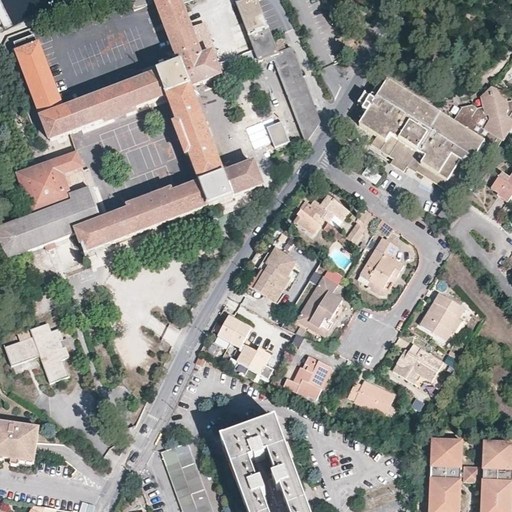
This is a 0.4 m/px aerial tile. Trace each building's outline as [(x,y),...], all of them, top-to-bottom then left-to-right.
[(48,137),(174,91),(207,180),(222,174),(189,86),(219,75),(211,51),(207,43),(204,44),(203,41),(196,44),(192,45),(176,2),(181,0),(153,0),(177,62),(156,70),(156,71),(61,106),(37,40),(36,41),(33,32),(13,39),(16,48),(15,48),(48,137)] [(257,0),(249,0),(238,4),(260,62),(273,57),(276,56),(308,140),(321,122),(303,75),(292,48),(288,50),(284,40),(274,43),(257,0)] [(273,57),(306,143),(308,140),(276,56),(273,57)] [(373,104),(360,125),(377,136),(372,144),(394,159),(392,162),(393,166),(398,169),(403,172),(408,164),(411,160),(419,166),(417,170),(426,176),(428,172),(437,178),(435,181),(453,192),(470,165),(464,161),(466,158),(468,159),(469,157),(471,159),(471,161),(473,162),(486,142),(454,122),(389,80),(376,100),(380,103),(378,106),(373,104)] [(165,94),(198,182),(207,180),(174,91),(165,94)] [(511,104),(508,105),(506,96),(500,96),(499,101),(491,103),(488,98),(482,102),(483,111),(478,112),(473,106),(463,108),(454,122),(486,142),(497,149),(503,139),(505,140),(511,128),(511,104)] [(236,154),(271,140),(266,126),(263,119),(228,133),(236,154)] [(289,141),(281,120),(266,126),(271,140),(274,146),(289,141)] [(222,174),(225,182),(91,232),(88,224),(102,218),(90,186),(70,193),(63,175),(76,171),(75,167),(81,164),(76,150),(16,173),(32,214),(0,226),(0,243),(3,249),(7,257),(9,258),(30,250),(38,269),(49,265),(42,245),(76,232),(83,252),(207,205),(207,206),(230,198),(229,196),(260,185),(252,163),(222,174)] [(464,161),(470,165),(473,162),(471,161),(471,159),(469,157),(468,159),(466,158),(464,161)] [(408,164),(417,170),(419,166),(411,160),(408,164)] [(81,164),(90,186),(96,184),(88,162),(81,164)] [(494,190),(499,193),(498,195),(508,203),(511,196),(511,175),(511,177),(502,171),(492,184),(494,190)] [(426,176),(435,181),(437,178),(428,172),(426,176)] [(207,180),(198,182),(102,218),(88,224),(91,232),(225,182),(222,174),(207,180)] [(339,204),(328,197),(322,206),(318,211),(311,206),(309,204),(303,212),(302,211),(298,217),(299,218),(295,224),(314,238),(323,226),(321,225),(325,220),(338,229),(349,212),(339,204)] [(315,201),(311,206),(318,211),(322,206),(315,201)] [(441,215),(448,220),(455,212),(447,207),(441,215)] [(351,218),(359,223),(361,220),(362,220),(354,215),(351,218)] [(377,228),(389,235),(394,226),(382,219),(377,228)] [(358,241),(367,228),(359,223),(354,230),(349,237),(345,243),(352,249),(355,244),(357,245),(359,242),(358,241)] [(393,273),(398,277),(405,266),(393,258),(399,247),(392,243),(384,238),(362,274),(372,280),(385,287),(393,273)] [(270,268),(264,277),(255,291),(274,303),(281,293),(290,280),(287,278),(296,264),(276,251),(267,266),(270,268)] [(261,275),(264,277),(270,268),(267,266),(261,275)] [(388,295),(398,277),(393,273),(385,287),(372,280),(367,288),(382,296),(388,295)] [(327,334),(333,324),(330,323),(333,318),(343,302),(333,295),(338,287),(324,278),(297,321),(307,327),(309,323),(327,334)] [(446,341),(447,340),(453,330),(452,329),(458,318),(461,320),(462,317),(466,310),(441,294),(435,302),(438,305),(433,313),(430,311),(421,325),(446,341)] [(433,306),(430,311),(433,313),(438,305),(435,302),(433,306)] [(282,318),(272,311),(268,317),(279,324),(282,318)] [(241,349),(252,329),(230,317),(219,337),(241,349)] [(453,330),(447,340),(452,343),(466,320),(462,317),(461,320),(458,318),(452,329),(453,330)] [(48,322),(41,325),(44,332),(51,330),(48,322)] [(325,338),(327,334),(309,323),(307,327),(325,338)] [(39,355),(49,383),(67,376),(60,359),(68,356),(64,345),(61,346),(59,339),(62,338),(58,327),(51,330),(44,332),(41,325),(30,328),(33,336),(31,337),(20,341),(4,347),(11,365),(39,355)] [(20,341),(31,337),(28,329),(17,333),(20,341)] [(62,338),(59,339),(61,346),(64,345),(69,343),(66,336),(62,338)] [(416,371),(425,377),(433,382),(444,364),(414,345),(412,348),(410,351),(407,356),(403,354),(397,363),(404,367),(399,375),(409,381),(416,371)] [(199,356),(195,364),(201,368),(206,360),(199,356)] [(316,400),(321,390),(318,388),(325,374),(322,372),(326,364),(321,362),(308,356),(305,363),(309,365),(306,370),(302,368),(300,367),(293,381),(287,378),(283,385),(296,391),(296,393),(306,398),(307,396),(316,400)] [(393,371),(399,375),(404,367),(397,363),(393,371)] [(318,388),(321,390),(332,367),(326,364),(322,372),(325,374),(318,388)] [(418,387),(425,377),(416,371),(409,381),(418,387)] [(394,396),(363,382),(362,385),(358,383),(355,382),(348,399),(385,415),(394,396)] [(0,420),(0,451),(7,453),(7,457),(13,458),(21,460),(22,456),(36,458),(41,426),(26,424),(26,426),(12,424),(12,422),(0,420)] [(306,511),(305,509),(299,493),(274,425),(249,434),(225,443),(250,511),(306,511)] [(459,511),(461,477),(461,472),(463,445),(463,441),(434,440),(430,511),(459,511)] [(484,478),(483,507),(482,511),(511,511),(511,491),(511,443),(486,442),(484,473),(484,478)] [(212,511),(187,444),(162,454),(161,454),(182,511),(212,511)] [(479,482),(479,478),(480,472),(480,467),(466,467),(465,472),(465,477),(465,482),(470,482),(475,482),(479,482)]
